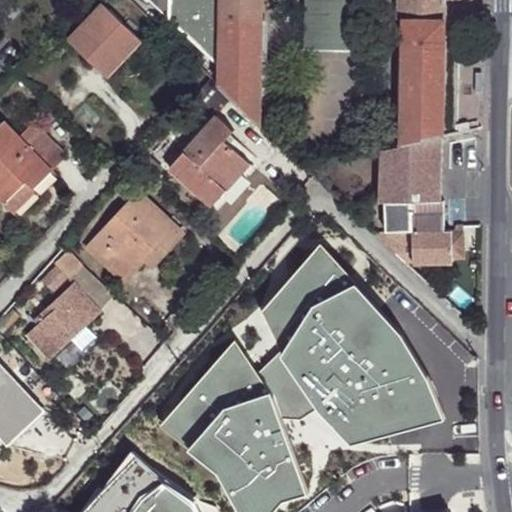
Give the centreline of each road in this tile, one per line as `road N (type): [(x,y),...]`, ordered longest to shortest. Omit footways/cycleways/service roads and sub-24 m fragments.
road 1 (unclassified): [(501,362),(322,198),(313,200),(47,497),(16,503),(0,496)]
road 2 (tertiary): [(511,35),(500,91),(501,362)]
road 3 (residential): [(0,298),(125,156),(132,136),(126,116),(83,73)]
road 4 (tertiary): [(501,362),(506,511)]
